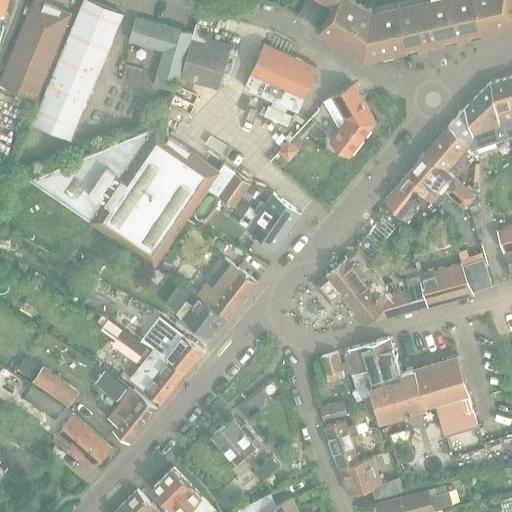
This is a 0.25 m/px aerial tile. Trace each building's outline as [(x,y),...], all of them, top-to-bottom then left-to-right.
[(0,0),(0,25),(1,20),(6,21),(8,15),(5,14),(8,0),(0,0)] [(33,0),(0,82),(37,97),(71,13),(38,0),(33,0)] [(85,0),(34,124),(72,139),(124,15),(86,0),(85,0)] [(319,30),(363,58),(406,49),(481,32),(511,24),(511,0),(423,0),(396,6),(371,12),(352,0),(326,0),(335,5),(319,30)] [(181,79),(194,34),(136,19),(130,42),(162,51),(153,85),(172,89),(175,77),(181,79)] [(194,34),(181,79),(219,90),(232,44),(207,37),(210,28),(197,24),(194,34)] [(287,107),(298,112),(318,68),(265,44),(245,88),(272,100),(270,105),(268,104),(263,114),(287,125),(292,114),(285,111),(287,107)] [(511,77),(490,83),(501,126),(511,121),(511,77)] [(474,135),(501,126),(490,83),(449,126),(470,144),(474,135)] [(331,141),(350,155),(372,127),(363,111),(368,108),(354,85),(325,102),(341,128),(331,141)] [(458,158),(470,144),(449,126),(427,152),(444,166),(454,155),(458,158)] [(224,162),(217,171),(155,128),(31,178),(31,179),(155,264),(209,188),(218,195),(236,170),(224,162)] [(444,167),(444,166),(427,152),(410,172),(427,186),(430,190),(439,196),(444,189),(464,207),(475,195),(454,176),(444,167)] [(416,205),(430,190),(427,186),(410,172),(384,201),(408,221),(419,208),(416,205)] [(219,197),(234,207),(250,185),(235,174),(219,197)] [(276,249),(302,214),(273,193),(264,206),(261,203),(255,211),(242,202),(232,216),(249,228),(248,229),(276,249)] [(511,226),(497,231),(503,250),(511,247),(511,226)] [(251,251),(260,258),(268,247),(259,241),(251,251)] [(396,300),(392,294),(369,265),(373,261),(359,243),(344,254),(348,258),(327,275),(328,277),(316,286),(331,305),(343,295),(366,324),(367,323),(396,300)] [(210,276),(242,301),(256,282),(224,257),(210,276)] [(469,263),(478,290),(492,286),(483,259),(469,263)] [(396,300),(367,323),(418,309),(456,298),(473,293),(460,264),(459,261),(419,273),(417,267),(403,271),(405,276),(399,277),(401,290),(392,294),(396,300)] [(228,319),(242,301),(210,276),(195,294),(199,297),(228,319)] [(219,331),(228,319),(199,297),(194,305),(186,299),(176,312),(183,318),(180,322),(194,333),(197,329),(208,338),(215,329),(219,331)] [(111,343),(136,361),(147,346),(108,318),(101,328),(115,338),(111,343)] [(154,348),(186,373),(204,351),(172,325),(165,333),(170,337),(165,343),(157,336),(150,344),(154,348)] [(336,352),(339,363),(346,361),(350,375),(351,374),(357,391),(369,387),(379,422),(436,405),(445,434),(476,424),(456,357),(400,374),(388,338),(336,352)] [(161,404),(186,373),(154,348),(130,379),(161,404)] [(343,378),(339,363),(336,352),(321,357),(328,382),(343,378)] [(33,382),(69,404),(78,390),(42,368),(33,382)] [(40,404),(10,382),(1,395),(31,416),(40,404)] [(114,430),(129,443),(158,408),(134,390),(129,386),(120,398),(121,399),(107,417),(112,421),(110,424),(116,428),(114,430)] [(320,408),(324,422),(346,415),(343,402),(320,408)] [(111,447),(86,425),(73,414),(58,432),(70,443),(69,444),(71,446),(68,449),(80,459),(82,456),(94,466),(111,447)] [(245,424),(241,427),(232,417),(212,435),(237,464),(245,457),(248,461),(252,457),(249,454),(257,448),(256,447),(260,443),(252,433),(245,424)] [(332,448),(352,441),(345,421),(325,427),(332,448)] [(339,468),(359,461),(352,441),(332,448),(339,468)] [(359,461),(339,468),(349,497),(372,488),(374,498),(403,490),(399,476),(381,482),(372,456),(359,461)] [(194,504),(202,496),(174,467),(154,487),(172,505),(184,494),(194,504)] [(448,489),(446,490),(445,484),(376,501),(378,511),(426,511),(435,510),(434,507),(452,503),(448,489)] [(159,511),(138,490),(114,511),(159,511)] [(298,511),(291,498),(277,505),(271,493),(238,509),(239,511),(298,511)]
